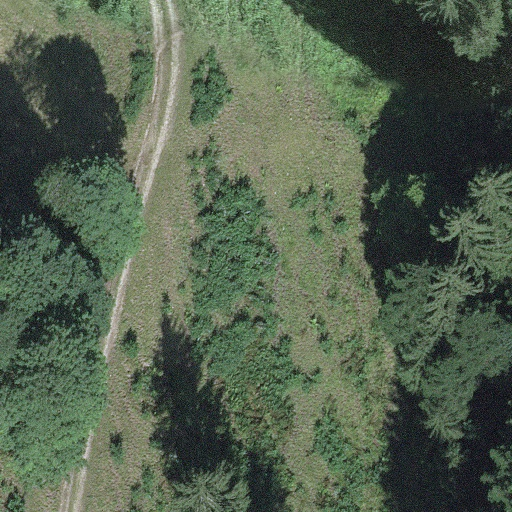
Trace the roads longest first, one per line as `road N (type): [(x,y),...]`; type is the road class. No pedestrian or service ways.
road 1 (track): [(73,511),(136,176),(164,95),(160,0)]
road 2 (track): [(13,0),(47,34),(136,176)]
